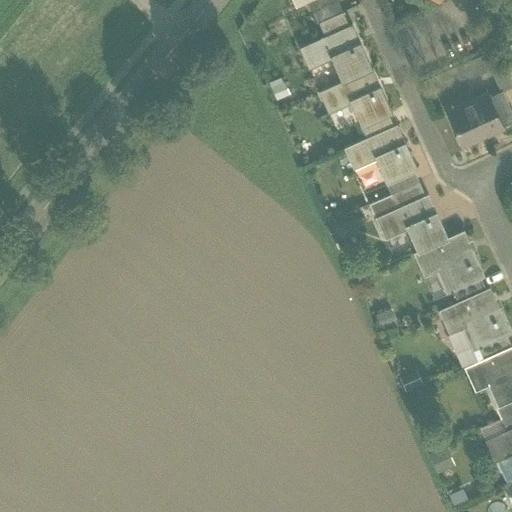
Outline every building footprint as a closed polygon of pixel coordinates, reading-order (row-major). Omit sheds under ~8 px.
[(317,22),(342,11),(337,0),(307,0),(317,22)] [(342,11),(318,22),(324,35),(348,24),(342,11)] [(324,35),(299,46),(308,68),(331,58),(341,80),(341,81),(369,69),(372,68),(352,23),(348,24),(324,35)] [(496,48),(463,63),(469,78),(490,69),(503,63),(496,48)] [(511,82),(504,64),(503,63),(490,69),(500,91),(511,85),(511,82)] [(369,69),(341,81),(341,80),(318,90),(328,112),(350,102),(361,126),(389,114),(392,112),(372,68),(369,69)] [(488,92),(446,111),(461,145),(503,126),(511,121),(511,114),(500,91),(489,96),(488,92)] [(389,114),(361,126),(366,137),(393,125),(389,114)] [(393,125),(366,137),(343,147),(353,169),(375,159),(385,182),(413,170),(417,168),(397,123),(393,125)] [(413,170),(385,182),(390,193),(418,181),(413,170)] [(424,194),(418,181),(390,193),(396,207),(374,217),(384,238),(406,227),(417,251),(447,237),(447,236),(427,192),(424,194)] [(390,193),(368,203),(374,217),(396,207),(390,193)] [(463,229),(447,236),(447,237),(417,251),(414,252),(414,251),(412,252),(422,276),(440,268),(450,291),(480,277),(484,275),(463,229)] [(480,277),(451,290),(456,301),(457,302),(486,289),(485,288),(480,277)] [(486,289),(457,302),(456,301),(437,310),(448,334),(466,326),(475,348),(506,334),(510,333),(489,286),(485,288),(486,289)] [(506,334),(477,347),(482,358),(482,359),(511,346),(511,345),(506,334)] [(511,346),(482,359),(482,358),(463,367),(473,391),(491,383),(500,403),(494,406),(494,407),(511,398),(511,344),(511,345),(511,346)] [(511,398),(494,407),(500,419),(511,413),(511,398)] [(511,413),(500,419),(505,430),(511,426),(511,413)] [(511,426),(505,430),(484,439),(493,461),(495,460),(505,482),(511,478),(511,426)]
